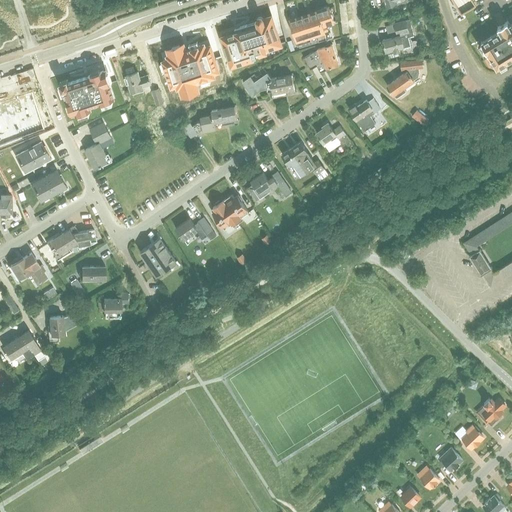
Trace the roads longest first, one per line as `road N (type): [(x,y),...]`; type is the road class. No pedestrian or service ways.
road 1 (unclassified): [(0,476),(350,259),(391,269),(497,372)]
road 2 (residential): [(355,0),(362,66),(351,84),(120,238),(94,194)]
road 3 (track): [(333,308),(367,242),(511,153)]
road 4 (residential): [(37,71),(259,0)]
road 5 (tertiary): [(0,71),(200,0)]
road 6 (unclassified): [(437,0),(447,32),(511,118)]
road 7 (residential): [(94,194),(37,71)]
